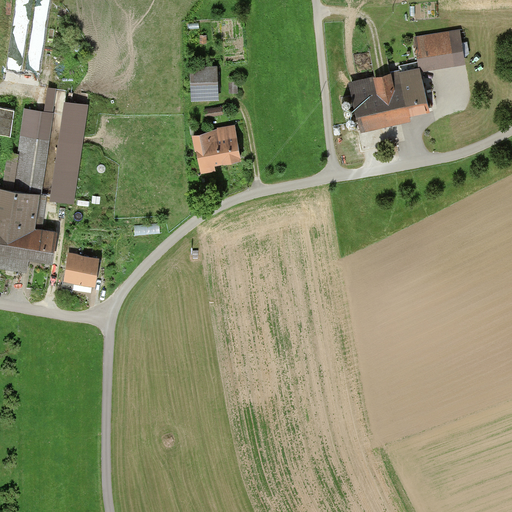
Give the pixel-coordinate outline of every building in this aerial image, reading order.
[(460,29),(417,36),(421,65),(464,58),(460,29)] [(217,67),(193,68),(193,98),(219,97),(217,67)] [(418,67),(351,82),(361,126),(407,116),(406,114),(427,110),(418,67)] [(87,104),(64,101),(50,200),(73,203),(87,104)] [(0,107),(0,132),(11,134),(14,109),(0,107)] [(222,107),(203,109),(204,118),(223,115),(222,107)] [(51,114),(27,110),(19,157),(9,155),(4,189),(0,188),(0,267),(23,271),(23,267),(47,271),(54,230),(33,227),(51,114)] [(234,124),(195,132),(202,169),(242,161),(234,124)] [(97,259),(68,254),(64,280),(94,284),(97,259)]
